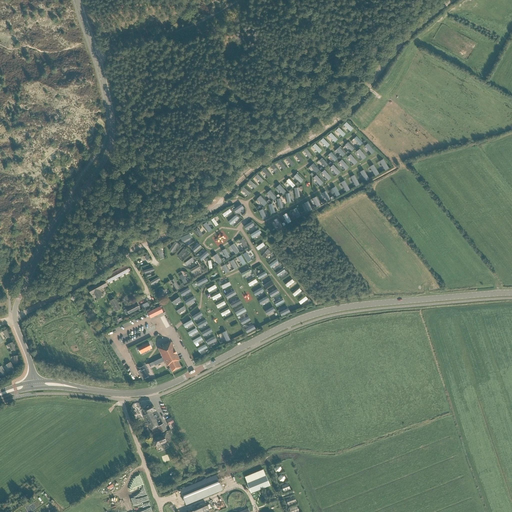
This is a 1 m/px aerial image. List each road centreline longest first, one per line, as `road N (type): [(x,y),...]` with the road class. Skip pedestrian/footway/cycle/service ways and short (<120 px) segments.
road 1 (tertiary): [(121,393),(170,384),(315,313),(511,292)]
road 2 (tertiary): [(14,318),(40,251),(110,143),(106,90),(77,0)]
road 3 (track): [(453,0),(400,44),(350,110),(260,162),(217,204)]
road 4 (unclassified): [(217,204),(14,318)]
road 5 (unclassified): [(161,511),(121,393)]
